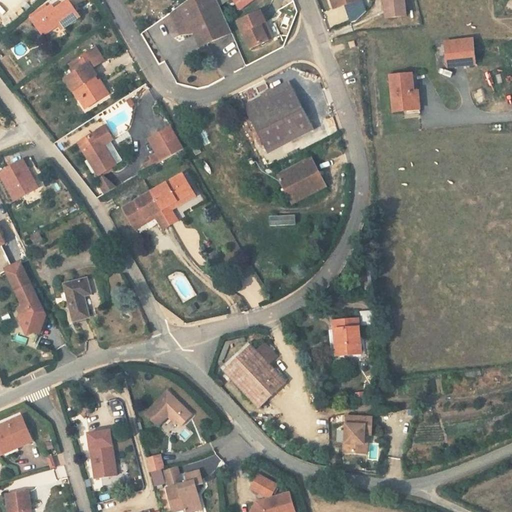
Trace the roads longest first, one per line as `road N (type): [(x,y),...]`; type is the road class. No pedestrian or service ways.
road 1 (residential): [(320,39),(363,190),(348,244),(334,271),(287,308),(177,341)]
road 2 (residential): [(0,85),(85,191),(177,341)]
road 3 (unclassified): [(177,341),(250,432),(288,462),(413,486)]
road 4 (residential): [(320,39),(189,99),(162,87),(112,0)]
road 5 (unclassified): [(33,386),(96,358),(177,341)]
road 6 (residential): [(33,386),(74,511)]
